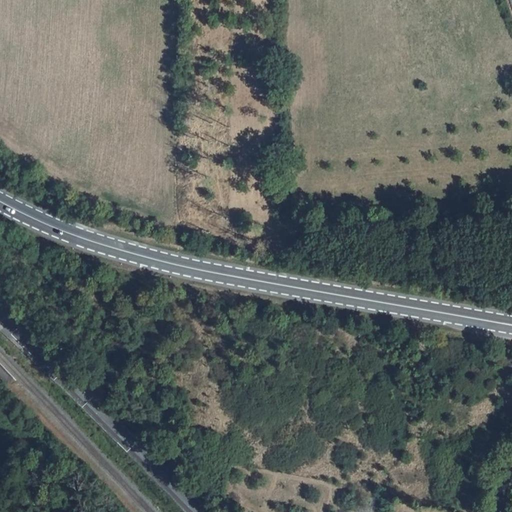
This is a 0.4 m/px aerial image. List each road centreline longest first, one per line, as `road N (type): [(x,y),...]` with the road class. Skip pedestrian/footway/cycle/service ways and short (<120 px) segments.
road 1 (primary): [(0,202),(93,244),(184,270),(511,326)]
road 2 (unclassified): [(0,316),(195,511)]
